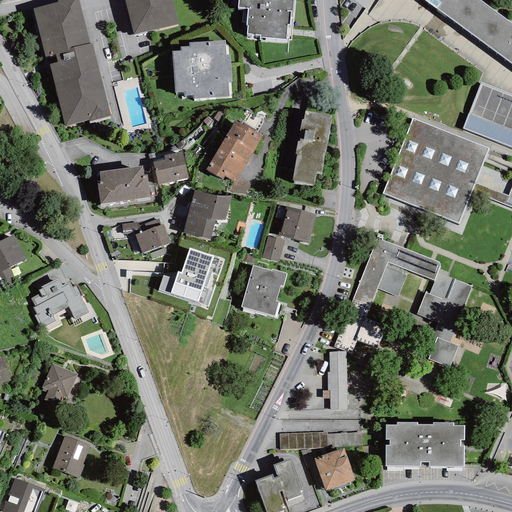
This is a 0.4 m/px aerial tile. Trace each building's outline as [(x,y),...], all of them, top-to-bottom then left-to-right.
[(89,119),(110,113),(92,41),(89,42),(78,0),(57,0),(33,6),(46,55),(47,54),(65,123),(89,117),(89,119)] [(125,0),(134,34),(179,22),(172,0),(125,0)] [(238,0),(238,5),(243,6),(242,21),(248,21),(247,32),(260,33),(259,39),(286,41),(287,36),(291,36),(292,16),(293,0),(238,0)] [(428,0),(511,61),(511,21),(482,0),(428,0)] [(225,39),(189,41),(189,45),(180,46),(180,50),(172,50),(175,90),(183,90),(184,93),(193,92),(193,97),(228,94),(227,80),(231,80),(230,53),(226,53),(225,39)] [(511,94),(481,83),(463,127),(511,146),(511,94)] [(331,114),(305,108),(291,179),(314,182),(316,169),(321,170),(331,114)] [(488,146),(412,117),(382,193),(459,223),(471,191),(511,206),(511,162),(486,153),(488,146)] [(235,118),(227,132),(254,148),(262,134),(235,118)] [(227,132),(217,149),(245,165),(254,148),(227,132)] [(245,165),(217,149),(206,169),(222,177),(224,174),(235,181),(245,165)] [(182,150),(163,154),(164,158),(152,161),(157,184),(188,177),(182,150)] [(142,163),(99,169),(100,180),(97,180),(100,202),(150,195),(147,173),(144,173),(142,163)] [(212,194),(194,189),(183,231),(210,238),(215,218),(225,218),(232,194),(212,194)] [(316,213),(285,205),(278,233),(309,242),(316,213)] [(158,219),(139,225),(141,231),(135,233),(136,236),(141,252),(161,245),(170,242),(163,223),(160,224),(158,219)] [(138,221),(121,223),(122,234),(133,233),(134,237),(136,236),(135,233),(141,231),(139,225),(138,221)] [(383,233),(378,231),(376,238),(377,238),(353,297),(370,304),(376,288),(385,266),(387,262),(403,268),(435,279),(430,293),(426,291),(416,314),(438,322),(426,349),(431,351),(428,359),(449,367),(458,344),(450,341),(472,285),(446,275),(447,271),(439,267),(439,266),(439,264),(439,262),(439,261),(380,239),(383,233)] [(16,282),(8,267),(25,258),(13,233),(0,239),(0,287),(1,289),(16,282)] [(284,240),(268,236),(262,257),(279,261),(284,240)] [(213,254),(189,246),(181,270),(178,269),(175,278),(163,274),(158,288),(204,303),(204,305),(208,307),(223,261),(219,260),(220,258),(213,256),(213,254)] [(402,272),(403,268),(387,262),(385,266),(402,272)] [(287,272),(252,263),(240,306),(274,316),(279,299),(276,298),(280,283),(283,284),(287,272)] [(406,274),(402,272),(385,266),(376,288),(397,296),(406,274)] [(40,293),(31,297),(35,306),(33,307),(37,314),(34,315),(41,327),(55,320),(52,314),(68,306),(75,319),(88,311),(77,291),(76,292),(69,279),(62,283),(58,276),(37,288),(40,293)] [(365,317),(370,304),(353,297),(334,346),(351,352),(356,339),(377,347),(386,324),(365,317)] [(345,351),(329,351),(329,371),(327,371),(328,390),(322,390),(322,397),(330,397),(329,409),(347,408),(345,351)] [(10,379),(3,356),(0,356),(0,387),(2,387),(0,382),(10,379)] [(42,386),(48,388),(43,398),(62,406),(77,373),(52,362),(42,386)] [(396,423),(385,423),(384,464),(420,464),(420,460),(428,460),(428,465),(463,465),(464,424),(453,424),(453,421),(433,420),(433,423),(417,423),(417,421),(397,421),(396,423)] [(327,432),(279,433),(279,450),(327,447),(362,445),(362,432),(327,434),(327,432)] [(63,438),(58,436),(53,449),(58,451),(51,467),(79,477),(84,464),(82,463),(89,444),(64,434),(63,438)] [(324,448),(313,452),(325,489),(354,478),(343,446),(326,453),(324,448)] [(273,472),(254,479),(266,511),(269,510),(269,511),(273,511),(287,507),(287,506),(305,499),(301,488),(302,488),(290,456),(272,463),(277,474),(274,476),(273,472)] [(36,511),(45,489),(15,477),(2,510),(7,511),(36,511)]
